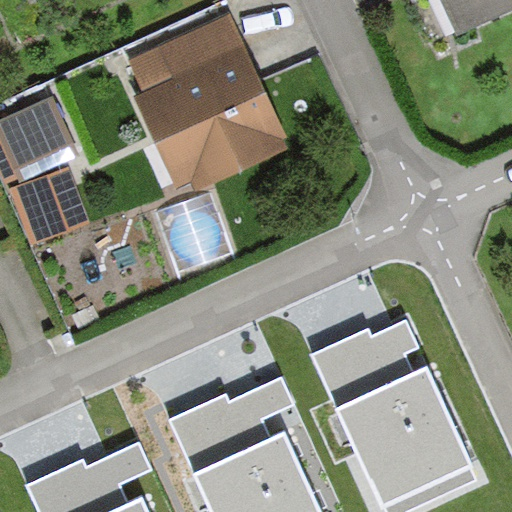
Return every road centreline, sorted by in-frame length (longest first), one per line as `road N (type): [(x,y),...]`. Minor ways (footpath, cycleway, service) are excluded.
road 1 (residential): [(0,414),(426,215)]
road 2 (residential): [(426,215),(329,0)]
road 3 (residential): [(511,399),(426,215)]
